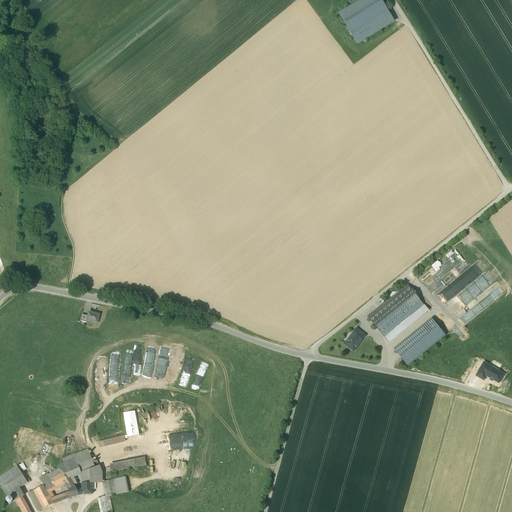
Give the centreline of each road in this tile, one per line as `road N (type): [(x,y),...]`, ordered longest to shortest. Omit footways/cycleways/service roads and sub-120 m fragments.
road 1 (tertiary): [(511,402),(303,355),(157,310),(29,286),(0,298)]
road 2 (track): [(303,355),(511,188)]
road 3 (track): [(509,190),(393,0)]
road 4 (track): [(67,292),(74,250),(60,214),(72,109),(66,95)]
road 5 (track): [(307,356),(264,511)]
road 6 (track): [(66,95),(184,0)]
road 7 (track): [(275,473),(406,511)]
